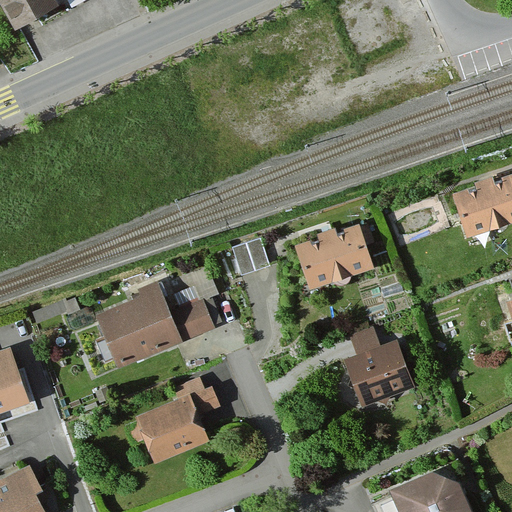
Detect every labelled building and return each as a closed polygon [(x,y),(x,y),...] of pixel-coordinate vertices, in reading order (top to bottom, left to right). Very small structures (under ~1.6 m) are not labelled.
[(0,0),(0,5),(18,36),(62,11),(55,0),(0,0)] [(91,0),(67,0),(73,10),(91,0)] [(511,226),(511,177),(453,196),(468,241),(511,226)] [(360,227),(297,248),(310,286),(372,266),(360,227)] [(267,270),(258,243),(228,253),(238,280),(267,270)] [(137,291),(140,299),(96,316),(118,370),(213,333),(202,303),(196,306),(191,291),(171,299),(176,312),(170,315),(158,283),(137,291)] [(415,391),(395,343),(381,349),(373,331),(348,341),(356,360),(344,365),(364,412),(415,391)] [(0,412),(27,402),(8,350),(0,353),(0,412)] [(204,393),(199,381),(173,391),(177,401),(135,418),(138,426),(127,430),(134,447),(147,442),(156,466),(211,445),(200,417),(220,409),(212,389),(204,393)] [(43,493),(30,467),(0,482),(0,511),(45,511),(37,496),(43,493)] [(473,511),(461,483),(434,474),(391,492),(399,511),(473,511)]
